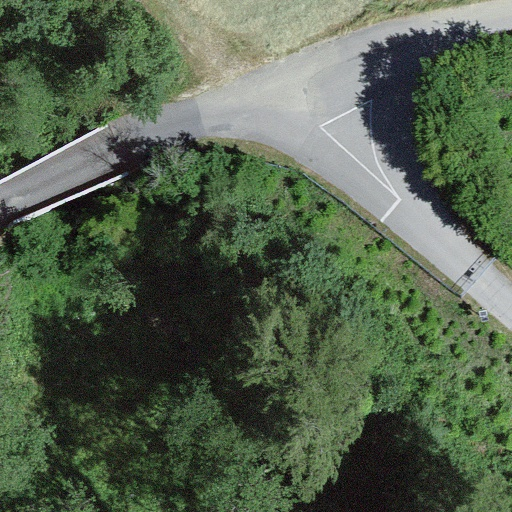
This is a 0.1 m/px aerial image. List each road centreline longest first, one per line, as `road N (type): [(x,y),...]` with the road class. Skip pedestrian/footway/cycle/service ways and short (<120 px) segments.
road 1 (track): [(0,200),(124,144),(300,92)]
road 2 (track): [(300,92),(511,311)]
road 3 (track): [(300,92),(405,31),(511,14)]
